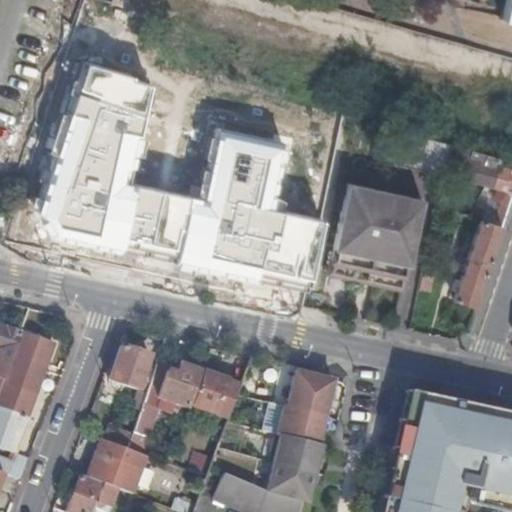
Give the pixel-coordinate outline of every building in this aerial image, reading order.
[(511,0),(503,0),(499,19),(511,21),(511,0)] [(159,91),(119,82),(79,67),(17,223),(300,285),(332,137),(223,109),(217,198),(137,174),(159,91)] [(454,144),(496,155),(500,139),(484,134),(488,121),(462,114),(461,119),(451,116),(448,129),(457,132),(454,144)] [(393,166),(442,177),(442,173),(449,145),(424,139),(400,132),(393,166)] [(502,222),(511,192),(511,175),(508,174),(509,171),(494,166),(496,158),(449,145),(442,173),(459,178),(456,187),(465,189),(468,180),(502,189),(492,218),(502,222)] [(419,200),(346,184),(327,272),(400,288),(419,200)] [(454,300),(474,307),(501,227),(481,221),(483,215),(473,212),(471,219),(480,222),(479,226),(454,300)] [(421,274),(417,289),(427,292),(431,276),(421,274)] [(0,388),(20,333),(4,327),(4,328),(0,326),(0,388)] [(55,346),(20,333),(0,388),(0,446),(15,453),(55,346)] [(146,364),(148,355),(120,345),(107,380),(144,393),(153,366),(146,364)] [(154,365),(156,358),(148,355),(146,364),(153,366),(154,365)] [(175,373),(154,365),(153,366),(144,393),(131,432),(147,437),(160,400),(185,408),(198,370),(178,364),(175,373)] [(226,418),(239,384),(201,371),(190,405),(226,418)] [(332,380),(318,377),(294,371),(284,409),(281,408),(275,435),(279,436),(265,491),(223,474),(211,500),(240,511),(298,511),(301,501),(306,502),(320,445),(316,444),(332,380)] [(392,511),(420,394),(405,390),(377,511),(392,511)] [(511,493),(511,413),(420,394),(392,511),(460,511),(463,503),(463,499),(470,501),(472,495),(510,503),(511,493)] [(100,440),(125,450),(126,449),(131,434),(106,425),(100,440)] [(131,434),(126,449),(140,454),(147,437),(131,432),(131,434)] [(100,440),(98,439),(85,476),(129,493),(143,456),(125,450),(100,440)] [(0,473),(3,474),(17,480),(24,461),(0,451),(0,473)] [(99,511),(105,511),(114,489),(78,475),(63,511),(89,511),(91,509),(99,511)] [(503,511),(507,511),(510,503),(472,495),(470,501),(463,499),(463,503),(503,511)]
